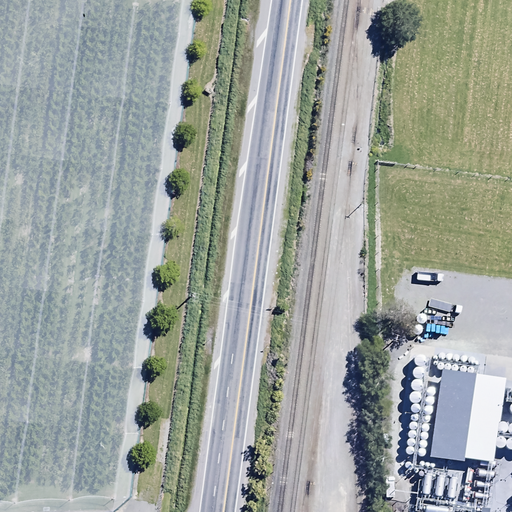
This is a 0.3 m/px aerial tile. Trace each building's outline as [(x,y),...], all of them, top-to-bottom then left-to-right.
[(422,323),(424,323),(425,322),(426,321),(427,319),(427,317),(427,316),(426,314),(424,313),(422,313),(421,313),(419,313),(418,314),(417,316),(416,318),(416,320),(417,321),(419,322),(420,323),(422,323)] [(418,335),(420,334),(421,333),(423,332),(423,330),(423,329),(423,327),(422,326),(420,325),(418,324),(417,324),(415,325),(414,326),(413,327),(412,329),(412,331),(413,332),(415,334),(416,335),(418,335)] [(421,366),(423,366),(424,365),(425,363),(426,361),(426,359),(426,357),(424,356),(423,355),(421,354),(419,354),(417,355),(416,356),(415,358),(414,360),(414,362),(415,364),(417,365),(419,366),(421,366)] [(419,379),(421,378),(423,377),(424,375),(424,374),(424,372),(424,370),(423,368),(421,367),(419,367),(417,367),(416,367),(414,369),(413,370),(413,372),(413,374),(414,376),(415,377),(417,378),(419,379)] [(506,378),(443,369),(430,457),(465,462),(465,459),(494,463),(506,378)] [(417,391),(419,390),(421,389),(422,388),(423,386),(423,384),(422,382),(421,381),(419,379),(418,379),(416,379),(414,380),(412,381),(411,382),(411,384),(411,386),(412,388),(413,390),(415,391),(417,391)] [(431,396),(433,395),(434,394),(435,393),(436,392),(436,390),(435,389),(434,388),(433,387),(431,386),(430,386),(428,387),(427,388),(426,389),(426,391),(426,392),(427,394),(428,395),(429,396),(431,396)] [(416,403),(418,403),(420,401),(421,400),(421,398),(421,396),(421,394),(420,393),(418,392),(416,391),(414,391),(413,392),(411,393),(410,395),(409,397),(410,399),(411,400),(412,402),(414,403),(416,403)] [(430,405),(431,405),(433,404),(434,403),(434,401),(434,400),(434,398),(433,397),(432,396),(430,396),(429,396),(427,396),(426,397),(425,399),(425,400),(425,402),(426,403),(427,404),(428,405),(430,405)] [(416,413),(418,413),(419,412),(420,411),(421,409),(421,408),(420,406),(419,405),(418,404),(416,403),(415,403),(413,404),(412,405),(411,406),(411,408),(411,410),(412,411),(413,412),(414,413),(416,413)] [(429,415),(430,415),(432,414),(433,413),(433,411),(433,410),(433,408),(432,407),(430,406),(429,405),(427,405),(426,406),(425,407),(424,408),(423,410),(423,412),(424,413),(425,414),(427,415),(429,415)] [(503,432),(505,432),(506,431),(508,429),(508,428),(508,426),(508,424),(507,423),(505,422),(503,421),(502,421),(500,422),(498,423),(497,424),(497,426),(497,428),(498,430),(499,431),(501,432),(503,432)] [(414,430),(415,429),(416,429),(417,427),(417,426),(417,425),(417,424),(416,423),(415,422),(414,422),(413,422),(411,422),(410,423),(410,424),(409,425),(409,427),(410,428),(411,429),(412,429),(414,430)] [(426,432),(427,431),(428,431),(429,429),(429,428),(429,427),(429,426),(428,425),(427,424),(426,424),(425,424),(423,424),(422,425),(422,426),(421,427),(421,429),(422,430),(423,431),(424,431),(426,432)] [(412,438),(414,438),(415,437),(416,436),(416,435),(416,433),(416,432),(415,431),(414,430),(413,430),(411,430),(410,431),(409,431),(409,432),(408,434),(408,435),(409,436),(410,437),(411,438),(412,438)] [(425,440),(426,439),(427,439),(428,438),(428,436),(429,435),(428,434),(427,433),(426,432),(425,432),(424,432),(423,432),(421,433),(421,434),(420,435),(421,437),(421,438),(422,439),(423,440),(425,440)] [(501,448),(503,447),(504,446),(506,445),(506,443),(506,441),(506,440),(504,438),(503,437),(501,436),(499,437),(498,437),(496,438),(495,440),(495,442),(495,444),(496,445),(497,447),(499,448),(501,448)] [(412,446),(413,446),(414,445),(415,444),(415,443),(415,442),(415,440),(414,439),(413,439),(412,438),(411,438),(409,439),(408,439),(408,441),(407,442),(408,443),(408,444),(409,445),(410,446),(412,446)] [(424,448),(425,448),(426,447),(427,446),(427,445),(427,443),(427,442),(426,441),(425,440),(424,440),(423,440),(421,440),(420,441),(420,442),(419,444),(419,445),(420,446),(421,447),(422,448),(424,448)] [(410,454),(412,454),(413,453),(414,452),(414,451),(414,450),(414,448),(413,447),(412,447),(411,446),(409,446),(408,447),(407,447),(406,449),(406,450),(406,451),(407,452),(408,453),(409,454),(410,454)] [(422,456),(424,456),(425,455),(426,454),(426,453),(426,452),(426,450),(425,449),(424,449),(423,448),(421,448),(420,449),(419,450),(418,451),(418,452),(418,453),(419,455),(420,456),(421,456),(422,456)]
